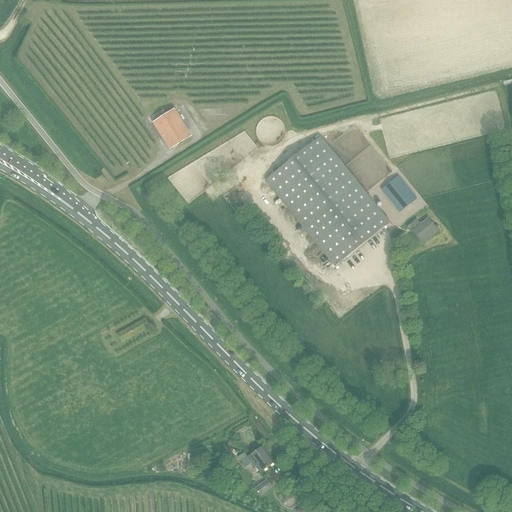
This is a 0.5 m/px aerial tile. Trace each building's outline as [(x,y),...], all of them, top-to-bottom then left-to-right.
[(174,109),(153,122),(170,150),(192,137),(174,109)] [(335,267),(390,222),(320,136),(265,180),(335,267)] [(398,177),(382,190),(399,212),(416,198),(398,177)] [(416,219),(406,227),(411,233),(413,231),(423,244),(438,231),(437,230),(438,225),(433,225),(428,218),(420,224),(416,219)] [(122,342),(149,327),(145,319),(118,334),(122,342)] [(225,444),(222,448),(233,455),(235,451),(225,444)] [(261,472),(274,462),(263,447),(248,457),(242,462),(246,467),(252,463),(255,467),(256,466),(261,472)] [(244,452),(238,457),(242,462),(248,457),(244,452)] [(261,495),(273,487),(267,479),(256,487),(261,495)]
